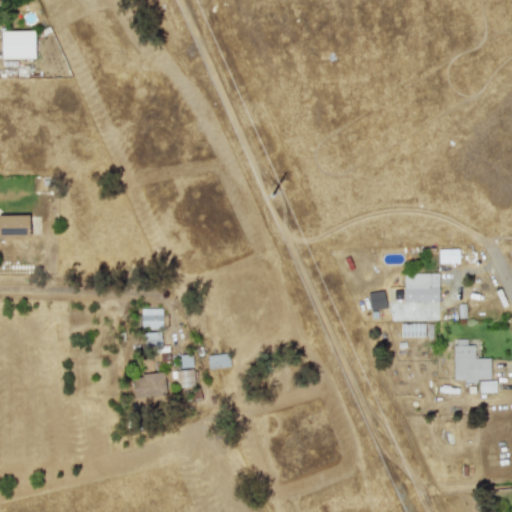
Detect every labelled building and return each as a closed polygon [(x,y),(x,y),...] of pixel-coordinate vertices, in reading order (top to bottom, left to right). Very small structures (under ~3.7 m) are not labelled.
[(0,31),(0,59),(33,58),(32,31),(0,31)] [(27,216),(0,215),(0,236),(27,236),(27,216)] [(437,249),(437,263),(457,263),(457,249),(437,249)] [(402,302),(437,302),(437,274),(402,273),(402,302)] [(366,293),(370,310),(385,307),(381,290),(366,293)] [(139,309),(140,327),(161,327),(161,308),(139,309)] [(142,332),(143,346),(159,346),(159,332),(142,332)] [(453,381),(489,380),(489,358),(473,358),(473,345),(466,345),(466,339),(452,339),(453,381)] [(206,355),(207,368),(229,367),(228,353),(206,355)] [(174,371),(176,388),(193,386),(191,369),(174,371)] [(131,398),(164,396),(163,373),(130,376),(131,398)] [(477,392),(494,392),(494,381),(477,381),(477,392)]
